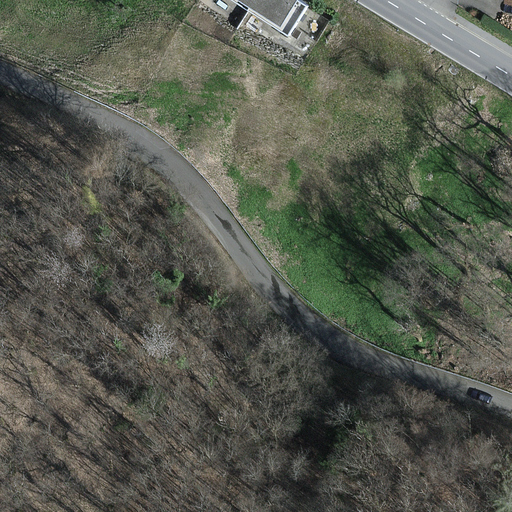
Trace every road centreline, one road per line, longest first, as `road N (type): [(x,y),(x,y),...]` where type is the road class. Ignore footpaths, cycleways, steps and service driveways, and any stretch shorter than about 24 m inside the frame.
road 1 (unclassified): [(0,70),(115,125),(177,169),(270,285),(346,347),(511,405)]
road 2 (tertiary): [(387,0),(511,71)]
